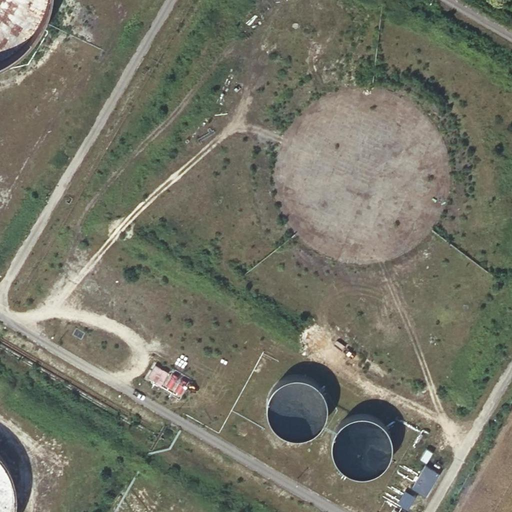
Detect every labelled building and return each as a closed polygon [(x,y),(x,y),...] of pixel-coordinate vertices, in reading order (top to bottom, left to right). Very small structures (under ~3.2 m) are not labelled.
[(0,0),(0,54),(5,52),(12,47),(15,44),(19,41),(25,35),(31,27),(36,19),(39,12),(41,8),(43,2),(43,0),(0,0)] [(447,183),(448,174),(448,172),(447,161),(446,154),(443,145),(441,139),(438,132),(433,124),(428,117),(422,111),(416,105),(410,100),(402,95),(394,91),(387,88),(379,86),(370,85),(361,84),(351,84),(342,85),(333,88),(328,89),(320,93),(312,97),(304,102),(298,107),(291,114),(287,120),(281,128),(278,135),(274,143),(271,154),(270,160),(269,171),(269,179),(270,187),(272,196),(274,203),(278,212),(281,219),(287,226),(294,235),(299,240),(307,246),(313,250),(323,255),(332,258),(341,261),(347,262),(356,263),(366,262),(370,262),(376,261),(385,258),(393,256),(400,252),(405,249),(413,244),(421,237),(427,230),(433,222),(437,216),(441,207),(444,198),(446,191),(447,183)] [(153,362),(145,376),(160,385),(168,371),(153,362)] [(314,427),(315,421),(315,420),(314,415),(313,410),(312,407),(310,404),(307,400),(305,398),(301,396),(298,394),(295,393),(293,392),(289,391),(284,391),(279,392),(273,394),(268,397),(264,401),(260,406),(258,411),(257,415),(256,419),(256,422),(257,428),(259,433),(263,439),(266,443),(268,444),(272,446),(276,448),(282,450),(288,450),(291,449),(294,449),(297,448),(301,445),(306,442),(309,439),(311,435),(312,433),(314,427)] [(390,459),(390,454),(390,453),(390,450),(389,445),(387,439),(383,434),(380,429),(376,427),(373,425),(369,423),(363,421),(360,421),(357,421),(350,422),(348,422),(344,424),(340,426),(337,428),(333,432),(330,436),(327,441),(325,447),(325,453),(325,460),(327,465),(328,468),(330,472),(333,476),(338,480),(344,484),(350,485),(356,486),(359,486),(363,486),(368,485),(372,483),(374,482),(379,478),(382,475),(384,472),(387,468),(389,462),(390,459)] [(428,488),(414,481),(401,502),(415,510),(428,488)]
